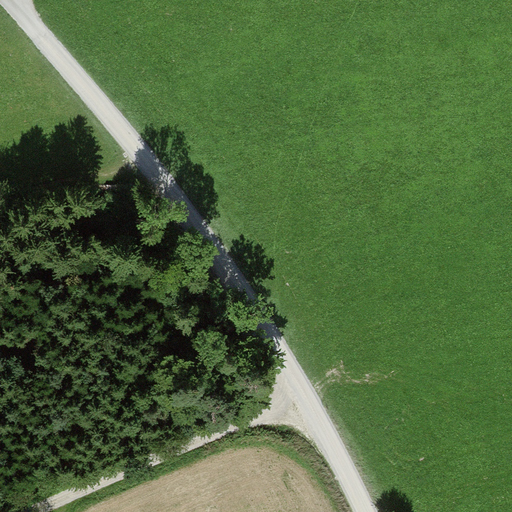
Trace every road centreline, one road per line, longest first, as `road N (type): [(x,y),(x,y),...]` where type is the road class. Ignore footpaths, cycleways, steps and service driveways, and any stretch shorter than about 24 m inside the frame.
road 1 (track): [(17,0),(235,276),(309,397),(365,511)]
road 2 (track): [(38,511),(309,397)]
